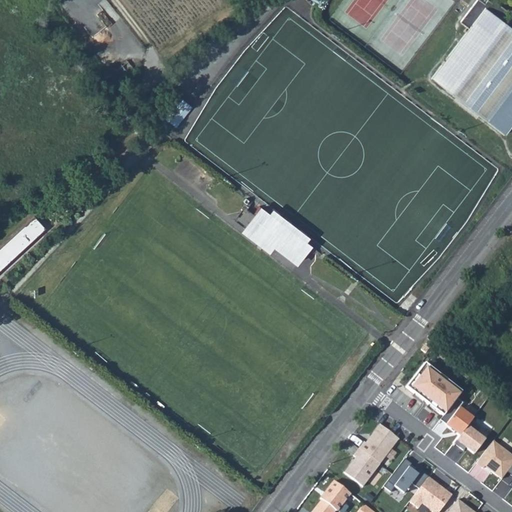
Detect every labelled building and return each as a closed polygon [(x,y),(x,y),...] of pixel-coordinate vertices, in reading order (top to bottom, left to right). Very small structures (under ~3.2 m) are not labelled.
[(504,134),(511,123),(511,29),(499,19),(506,11),(492,0),(490,3),(486,0),(485,0),(483,3),(479,0),(475,0),(459,21),(468,28),(430,78),(504,134)] [(415,86),(424,74),(414,66),(405,78),(415,86)] [(186,102),(178,96),(162,116),(170,123),(186,102)] [(175,126),(191,106),(186,102),(170,123),(175,126)] [(251,233),(271,249),(276,243),(299,261),(309,247),(267,214),(251,233)] [(0,270),(46,229),(34,216),(0,247),(0,270)] [(455,365),(440,351),(436,355),(450,370),(455,365)] [(417,360),(398,386),(437,414),(456,388),(417,360)] [(469,422),(453,443),(463,450),(465,447),(473,453),(483,440),(475,433),(478,429),(469,422)] [(362,442),(357,448),(376,463),(395,438),(378,425),(364,443),(362,442)] [(511,456),(493,442),(476,464),(481,468),(486,467),(500,479),(508,471),(511,465),(511,456)] [(376,463),(357,448),(351,456),(353,458),(342,472),(360,486),(377,464),(376,463)] [(408,481),(417,488),(427,477),(402,457),(378,486),(386,493),(390,488),(397,494),(408,481)] [(417,488),(406,504),(415,511),(421,503),(432,511),(434,511),(448,494),(427,477),(417,488)] [(348,491),(333,479),(319,496),(321,498),(310,511),(330,511),(333,508),(335,509),(348,491)] [(477,511),(457,498),(447,511),(477,511)] [(355,511),(366,511),(369,508),(363,503),(355,511)]
